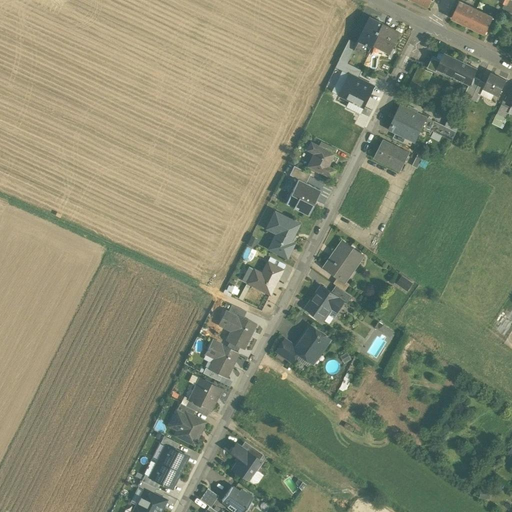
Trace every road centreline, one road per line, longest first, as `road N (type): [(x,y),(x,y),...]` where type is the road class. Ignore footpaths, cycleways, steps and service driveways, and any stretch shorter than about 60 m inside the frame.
road 1 (residential): [(424,24),(181,511)]
road 2 (track): [(0,194),(277,319)]
